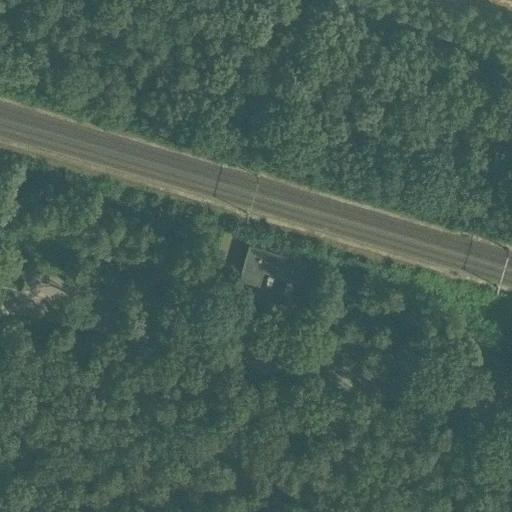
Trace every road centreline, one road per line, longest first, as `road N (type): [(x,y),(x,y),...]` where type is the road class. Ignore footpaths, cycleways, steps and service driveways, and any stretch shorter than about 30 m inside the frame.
road 1 (secondary): [(511,416),(0,299)]
road 2 (unknown): [(511,121),(170,0)]
